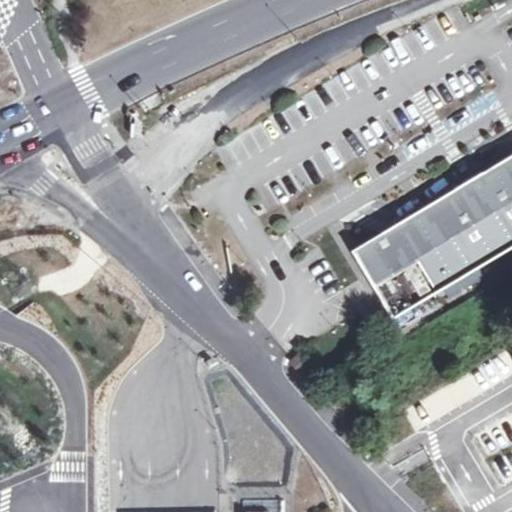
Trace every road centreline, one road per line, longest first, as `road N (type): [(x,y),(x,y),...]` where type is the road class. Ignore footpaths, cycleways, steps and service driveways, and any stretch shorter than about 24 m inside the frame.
road 1 (unclassified): [(119,220),(255,76),(441,0)]
road 2 (unclassified): [(119,220),(384,511)]
road 3 (motorway): [(127,75),(295,0)]
road 4 (unclassified): [(0,148),(119,220)]
road 5 (unclassified): [(119,220),(62,105)]
